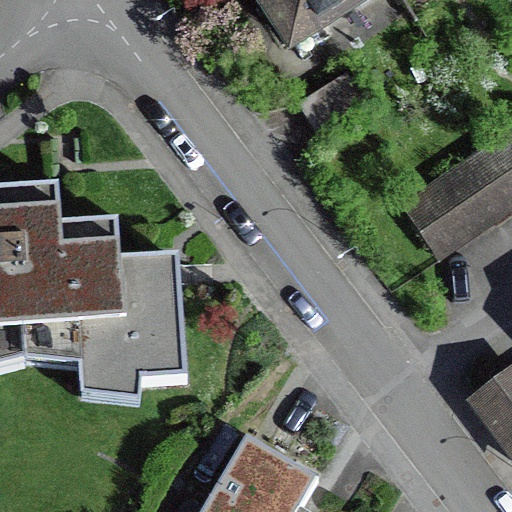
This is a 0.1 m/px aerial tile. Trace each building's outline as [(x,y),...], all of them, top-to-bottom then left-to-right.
[(258,0),(289,47),(361,0),(258,0)] [(294,109),(313,138),(362,106),(343,78),(294,109)] [(511,136),(402,211),(436,262),(511,210),(511,136)] [(0,360),(21,359),(75,355),(78,394),(182,387),(175,281),(174,266),(115,270),(113,231),(56,235),(53,196),(10,199),(0,199),(0,360)] [(511,374),(471,406),(511,460),(511,374)] [(297,511),(313,486),(259,455),(244,446),(204,511),(297,511)]
